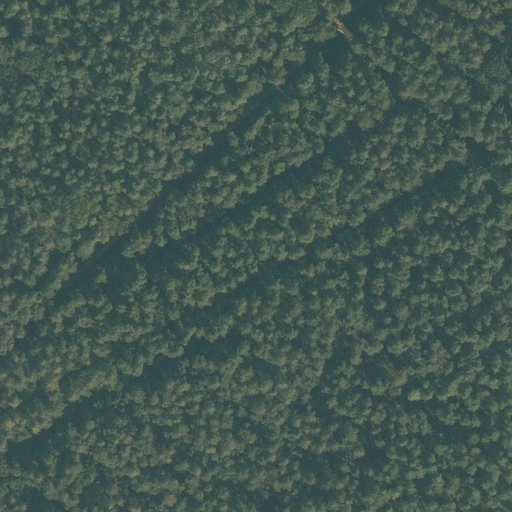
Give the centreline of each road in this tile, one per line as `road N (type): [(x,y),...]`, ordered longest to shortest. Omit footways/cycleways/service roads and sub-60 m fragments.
road 1 (track): [(0,340),(327,29)]
road 2 (track): [(327,29),(511,166)]
